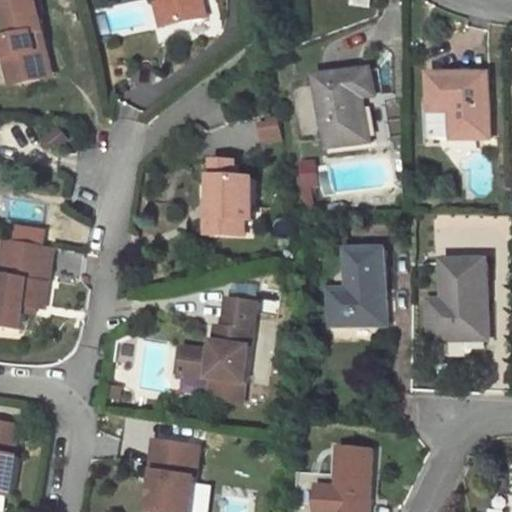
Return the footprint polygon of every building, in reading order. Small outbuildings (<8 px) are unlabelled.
[(39,50),(36,32),(45,31),(39,0),(19,0),(4,3),(12,39),(4,41),(7,58),(12,57),(18,83),(39,79),(38,74),(53,71),(49,48),(39,50)] [(210,18),(206,0),(163,0),(164,2),(169,27),(210,18)] [(169,27),(164,2),(159,3),(164,28),(169,27)] [(49,48),(45,31),(36,32),(39,50),(49,48)] [(18,83),(12,57),(7,58),(13,85),(18,83)] [(322,78),(332,148),(372,143),(366,98),(378,96),(374,70),(322,78)] [(54,76),(53,71),(38,74),(39,79),(54,76)] [(493,138),(492,75),(434,75),(435,112),(456,111),(456,139),(493,138)] [(456,111),(435,112),(435,139),(456,139),(456,111)] [(281,132),(280,120),(271,121),(272,133),(281,132)] [(69,142),(60,131),(50,139),(58,150),(69,142)] [(304,194),(322,191),(317,162),(299,165),(304,194)] [(256,221),(258,180),(241,180),(242,164),(217,163),(215,200),(215,220),(248,221),(256,221)] [(215,220),(215,200),(208,200),(207,220),(215,220)] [(248,235),(248,221),(215,220),(207,220),(207,233),(248,235)] [(27,307),(32,280),(51,283),(57,249),(8,241),(3,273),(0,272),(0,326),(23,331),(26,314),(27,307)] [(390,326),(388,250),(352,251),(353,290),(335,291),(336,327),(390,326)] [(450,302),(435,303),(436,339),(490,339),(489,262),(449,263),(450,302)] [(46,310),(51,283),(32,280),(27,307),(36,308),(46,310)] [(276,308),(277,299),(264,298),(263,307),(276,308)] [(248,384),(261,304),(231,299),(227,328),(220,326),(216,352),(186,348),(182,375),(215,379),(246,384),(248,384)] [(246,384),(215,379),(212,398),(243,403),(246,384)] [(22,457),(16,456),(22,427),(0,422),(0,494),(15,497),(22,457)] [(194,511),(204,448),(158,441),(153,468),(159,468),(164,469),(157,511),(194,511)] [(343,449),(338,448),(335,488),(341,488),(343,449)] [(373,511),(377,451),(343,449),(341,488),(335,488),(322,487),(320,511),(373,511)] [(157,511),(164,469),(159,468),(152,511),(157,511)] [(494,511),(510,511),(510,497),(493,498),(494,511)]
